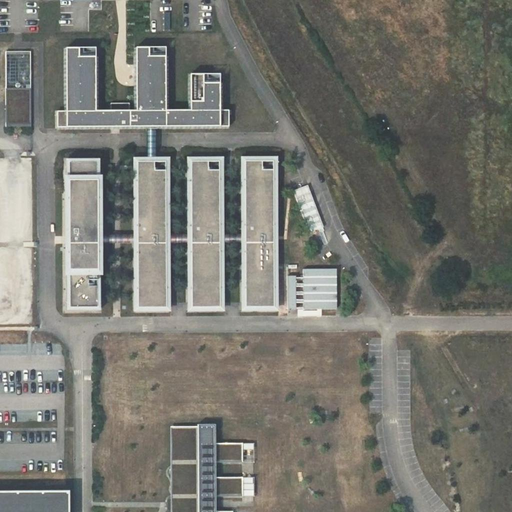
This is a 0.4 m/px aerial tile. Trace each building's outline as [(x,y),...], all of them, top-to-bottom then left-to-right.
[(66,49),(66,57),(95,57),(95,49),(66,49)] [(31,51),(6,51),(6,127),(31,126),(31,51)] [(57,111),(57,127),(147,127),(153,127),(229,127),(228,111),(220,111),(220,83),(190,84),(190,111),(165,111),(165,57),(136,57),(136,111),(128,111),(128,103),(117,103),(110,103),(110,111),(95,111),(95,57),(66,57),(66,111),(57,111)] [(190,76),(190,84),(220,83),(219,76),(190,76)] [(136,160),(137,306),(165,306),(164,159),(154,160),(148,160),(136,160)] [(190,160),(190,306),(219,305),(218,159),(190,160)] [(272,159),(244,159),(244,305),(273,305),(272,159)] [(96,161),(67,162),(68,308),(97,308),(96,161)] [(295,276),(287,277),(288,310),(296,310),(295,302),(303,301),(303,310),(336,309),(336,269),(302,270),(303,283),(295,283),(295,276)] [(195,426),(171,426),(171,466),(172,493),(172,496),(172,511),(230,511),(230,510),(211,511),(210,496),(240,495),(240,476),(210,477),(210,462),(240,461),(239,442),(209,443),(209,428),(211,427),(211,424),(194,424),(195,426)] [(242,443),(242,461),(252,461),(252,444),(242,443)] [(0,511),(67,511),(68,492),(0,491),(0,511)] [(172,511),(172,496),(171,496),(170,496),(168,497),(166,498),(165,500),(165,502),(165,504),(165,506),(165,508),(165,509),(165,510),(164,511),(163,511),(172,511)]
